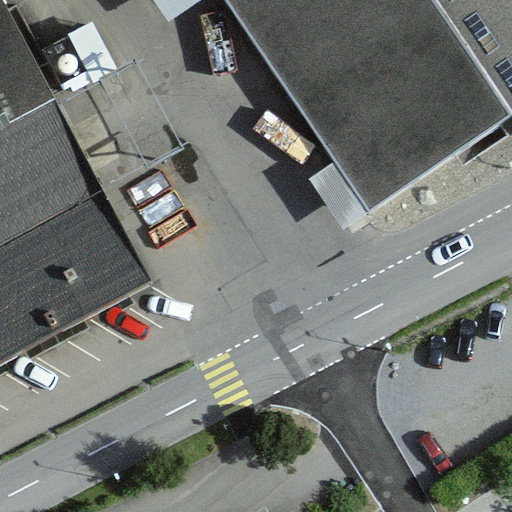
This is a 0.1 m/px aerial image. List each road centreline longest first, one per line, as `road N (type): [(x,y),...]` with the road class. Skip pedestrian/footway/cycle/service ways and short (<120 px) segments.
road 1 (secondary): [(311,339),(0,498)]
road 2 (secondary): [(511,236),(311,339)]
road 3 (residential): [(311,339),(408,511)]
